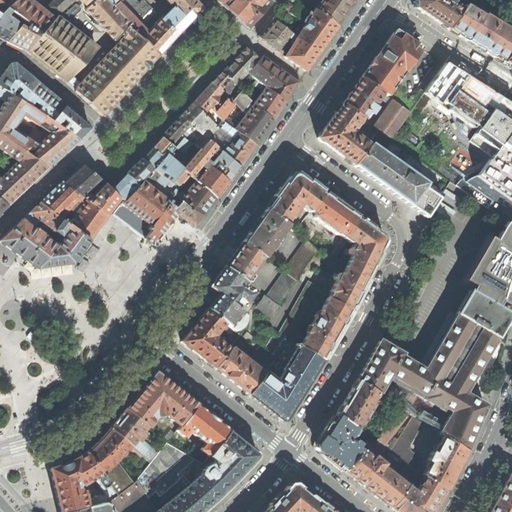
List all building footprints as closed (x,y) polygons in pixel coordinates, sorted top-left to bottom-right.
[(0,0),(0,13),(4,9),(6,8),(14,0),(0,0)] [(53,19),(29,0),(14,0),(6,8),(22,21),(35,31),(38,34),(53,19)] [(100,116),(103,115),(118,98),(146,68),(158,55),(143,40),(141,41),(125,26),(127,24),(104,0),(79,0),(86,6),(85,7),(85,11),(113,40),(116,39),(118,37),(117,37),(120,34),(123,36),(78,84),(75,81),(71,77),(96,50),(95,47),(56,16),(53,19),(38,34),(39,34),(35,39),(26,51),(58,77),(64,81),(67,81),(68,80),(72,85),(75,88),(75,91),(100,116)] [(54,0),(47,7),(57,15),(72,0),(54,0)] [(201,9),(193,0),(106,0),(130,26),(129,27),(143,40),(158,55),(169,43),(184,27),(201,9)] [(235,16),(249,28),(272,1),(270,0),(222,0),(220,3),(235,16)] [(305,23),(310,15),(292,0),(289,0),(284,7),(305,23)] [(320,0),(314,10),(337,27),(347,13),(356,0),(320,0)] [(429,17),(447,29),(461,10),(455,6),(453,6),(453,7),(450,5),(452,2),(449,0),(447,3),(444,1),(444,0),(416,0),(412,5),(429,17)] [(511,0),(495,0),(511,16),(511,0)] [(476,47),(503,63),(511,46),(511,34),(509,33),(510,32),(483,15),(482,17),(464,6),(461,10),(447,29),(476,47)] [(0,38),(6,42),(22,21),(6,8),(4,9),(0,13),(0,38)] [(321,49),(337,27),(314,10),(310,15),(305,23),(296,37),(290,47),(283,57),(304,71),(321,49)] [(273,19),(258,37),(268,46),(280,54),(287,45),(290,47),(296,37),(273,19)] [(15,46),(26,51),(35,39),(32,37),(32,34),(35,31),(22,21),(6,42),(15,46)] [(383,46),(360,77),(382,94),(386,96),(421,48),(397,32),(392,33),(383,46)] [(511,46),(503,63),(511,68),(511,46)] [(232,60),(221,71),(229,79),(234,84),(235,84),(245,72),(246,73),(261,57),(251,50),(248,51),(244,47),(232,60)] [(279,70),(261,57),(246,73),(257,81),(267,87),(266,88),(285,101),(291,92),(297,83),(279,70)] [(511,227),(511,103),(506,100),(444,62),(423,93),(453,114),(452,116),(453,121),(456,129),(463,138),(490,158),(484,165),(478,168),(468,173),(461,180),(456,186),(506,223),(511,227)] [(9,65),(0,76),(0,88),(21,102),(36,84),(24,73),(14,64),(9,65)] [(216,77),(211,82),(219,90),(229,79),(221,71),(216,77)] [(350,91),(342,103),(362,118),(366,113),(370,115),(376,106),(374,104),(382,94),(360,77),(350,91)] [(202,93),(192,104),(207,118),(213,111),(214,111),(223,99),(224,98),(234,84),(229,79),(219,90),(211,82),(202,93)] [(244,79),(237,87),(243,94),(251,85),(244,79)] [(51,96),(36,84),(21,102),(29,108),(34,102),(40,107),(36,112),(50,122),(63,106),(51,96)] [(221,121),(235,129),(255,145),(256,146),(265,131),(273,119),(253,105),(246,97),(243,94),(237,87),(226,101),(223,99),(214,111),(221,121)] [(279,110),(285,101),(266,88),(265,87),(257,99),(249,93),(246,97),(253,105),(273,119),(279,110)] [(0,98),(4,102),(0,107),(0,136),(25,153),(28,150),(29,151),(30,149),(34,152),(30,157),(46,168),(62,153),(77,140),(60,129),(55,125),(50,122),(36,112),(29,108),(21,102),(0,88),(0,98)] [(373,126),(379,131),(390,139),(409,113),(391,100),(373,126)] [(317,138),(352,165),(368,144),(349,131),(351,128),(353,129),(362,118),(342,103),(329,121),(317,138)] [(186,110),(180,116),(189,124),(187,127),(190,131),(193,128),(203,137),(198,142),(184,131),(180,134),(184,137),(191,143),(199,149),(200,150),(208,141),(217,127),(207,118),(192,104),(186,110)] [(77,117),(63,106),(50,122),(55,125),(61,119),(65,123),(60,129),(77,140),(89,129),(89,127),(77,117)] [(171,126),(161,137),(171,145),(180,134),(184,131),(187,127),(189,124),(180,116),(171,126)] [(247,157),(255,145),(235,129),(221,121),(217,127),(208,141),(239,167),(247,157)] [(377,183),(410,206),(426,185),(409,173),(400,166),(396,164),(380,153),(390,139),(379,131),(368,144),(352,165),(377,183)] [(0,200),(6,205),(25,187),(46,168),(30,157),(25,153),(0,136),(0,200)] [(156,142),(151,147),(162,158),(152,169),(154,171),(169,183),(182,170),(182,169),(169,158),(172,155),(170,153),(174,148),(171,145),(161,137),(156,142)] [(191,143),(184,137),(176,147),(184,153),(191,143)] [(224,188),(227,185),(230,180),(233,176),(236,172),(239,167),(208,141),(200,150),(199,149),(182,169),(182,170),(189,175),(195,181),(216,198),(219,195),(221,191),(224,188)] [(146,153),(140,159),(152,169),(162,158),(151,147),(146,153)] [(132,167),(125,174),(137,185),(146,175),(147,176),(150,172),(152,173),(154,171),(152,169),(140,159),(132,167)] [(72,173),(61,183),(80,197),(100,179),(81,164),(72,173)] [(209,208),(216,198),(195,181),(184,195),(181,193),(180,194),(175,190),(179,185),(180,185),(189,175),(182,170),(169,183),(165,187),(174,195),(176,197),(180,200),(193,210),(204,215),(209,208)] [(141,181),(142,182),(120,205),(113,214),(128,226),(144,238),(150,231),(148,229),(151,225),(150,225),(168,202),(174,195),(165,187),(169,183),(154,171),(152,173),(149,177),(147,176),(141,181)] [(278,192),(266,209),(285,223),(289,217),(290,218),(291,218),(299,208),(299,206),(297,205),(300,202),(303,205),(303,206),(309,211),(324,193),(297,173),(294,173),(290,174),(278,192)] [(137,185),(125,174),(119,181),(114,185),(110,190),(119,200),(122,202),(138,185),(137,185)] [(51,192),(39,204),(88,240),(97,229),(107,216),(85,200),(73,217),(68,213),(81,197),(80,197),(61,183),(51,192)] [(107,187),(104,184),(91,197),(87,192),(81,197),(85,200),(107,216),(113,208),(119,200),(110,190),(107,187)] [(339,205),(324,193),(309,211),(313,214),(311,218),(335,235),(336,234),(341,238),(357,218),(339,205)] [(174,195),(168,202),(170,204),(176,197),(174,195)] [(195,227),(204,215),(193,210),(180,200),(176,204),(177,206),(175,208),(176,209),(174,211),(177,214),(186,221),(195,227)] [(165,228),(177,214),(174,211),(176,209),(175,208),(170,204),(168,202),(150,225),(151,225),(148,229),(150,231),(144,238),(153,245),(165,228)] [(39,204),(30,212),(0,240),(0,241),(27,261),(37,269),(38,268),(70,263),(72,263),(88,240),(39,204)] [(254,224),(241,243),(261,257),(262,258),(286,224),(285,223),(266,209),(254,224)] [(386,239),(357,218),(341,238),(348,243),(351,242),(353,244),(350,250),(343,250),(343,254),(347,254),(348,256),(349,257),(350,257),(345,268),(366,279),(376,260),(386,239)] [(472,285),(470,290),(481,297),(480,298),(496,307),(499,302),(505,304),(511,261),(511,227),(506,223),(502,228),(494,241),(490,239),(465,281),(466,282),(472,285)] [(306,240),(283,273),(295,281),(318,250),(306,240)] [(232,256),(224,267),(244,281),(261,257),(241,243),(232,256)] [(220,294),(207,309),(224,323),(233,330),(236,330),(240,327),(243,324),(244,320),(245,315),(241,312),(232,304),(238,295),(246,301),(251,294),(242,288),(246,283),(244,281),(224,267),(217,277),(210,287),(220,294)] [(359,293),(366,279),(345,268),(341,276),(337,274),(335,273),(333,274),(332,275),(332,277),(332,279),(335,281),(331,289),(330,290),(329,292),(330,293),(327,298),(350,310),(359,293)] [(282,272),(265,296),(277,305),(295,281),(283,273),(282,272)] [(276,334),(280,336),(308,285),(305,283),(276,334)] [(338,331),(350,310),(327,298),(319,311),(318,310),(305,333),(306,334),(304,338),(302,337),(301,335),(324,294),(308,285),(280,336),(283,337),(322,360),(338,331)] [(367,361),(356,381),(377,393),(387,378),(405,389),(402,393),(389,385),(382,397),(411,415),(414,416),(420,406),(438,416),(431,427),(443,435),(465,449),(475,426),(484,405),(463,393),(494,338),(495,338),(509,315),(509,314),(503,310),(498,307),(497,308),(496,307),(480,298),(481,297),(470,290),(469,290),(468,290),(456,314),(437,346),(423,370),(400,357),(401,354),(378,342),(367,361)] [(277,305),(265,296),(264,296),(256,306),(269,316),(277,305)] [(199,356),(214,368),(228,349),(209,334),(212,330),(213,332),(215,332),(216,332),(224,323),(207,309),(194,325),(180,341),(199,356)] [(124,322),(125,323),(128,319),(132,314),(128,312),(123,319),(122,321),(124,322)] [(283,421),(285,420),(307,385),(322,360),(283,337),(272,355),(275,358),(262,374),(247,394),(264,407),(281,421),(283,421)] [(232,382),(247,394),(262,374),(256,369),(257,368),(251,363),(249,365),(241,358),(242,356),(236,351),(235,352),(229,347),(228,349),(214,368),(232,382)] [(136,396),(125,409),(146,426),(147,427),(156,417),(166,415),(179,426),(196,405),(155,373),(145,385),(140,391),(136,396)] [(346,397),(335,414),(355,428),(356,428),(358,424),(360,424),(375,400),(374,399),(377,393),(356,381),(346,397)] [(211,417),(196,405),(179,426),(176,431),(184,437),(189,431),(204,443),(200,449),(208,456),(229,430),(211,417)] [(368,490),(390,507),(407,485),(417,472),(412,468),(406,464),(396,478),(380,466),(381,464),(374,457),(405,416),(394,407),(360,450),(344,470),(368,490)] [(117,419),(109,428),(130,446),(151,463),(158,453),(138,436),(146,426),(125,409),(117,419)] [(330,460),(344,470),(360,450),(356,447),(358,444),(354,440),(351,443),(348,440),(355,428),(335,414),(326,429),(315,447),(330,460)] [(422,422),(414,416),(411,415),(388,451),(406,464),(412,468),(420,459),(410,451),(408,445),(422,422)] [(94,445),(85,453),(117,495),(132,484),(116,460),(130,446),(109,428),(103,436),(99,440),(94,445)] [(245,443),(229,430),(208,456),(202,463),(228,491),(242,477),(261,456),(245,443)] [(455,468),(465,449),(443,435),(433,454),(430,452),(427,459),(429,460),(422,475),(424,476),(443,490),(455,468)] [(204,511),(228,491),(202,463),(166,443),(158,453),(151,463),(136,481),(144,492),(148,498),(156,491),(160,496),(182,476),(188,483),(156,510),(157,511),(204,511)] [(55,494),(59,511),(67,511),(88,507),(83,491),(80,492),(78,487),(79,485),(82,486),(93,480),(105,496),(104,498),(101,496),(91,498),(91,501),(93,506),(106,503),(117,495),(85,453),(77,458),(68,463),(59,466),(49,469),(55,494)] [(511,511),(511,476),(510,475),(501,492),(491,511),(511,511)] [(430,511),(443,490),(424,476),(414,491),(407,485),(390,507),(396,511),(430,511)] [(117,511),(144,492),(136,481),(132,484),(117,495),(106,503),(93,506),(88,507),(67,511),(117,511)] [(293,481),(267,508),(270,511),(331,511),(332,511),(312,496),(293,481)]
